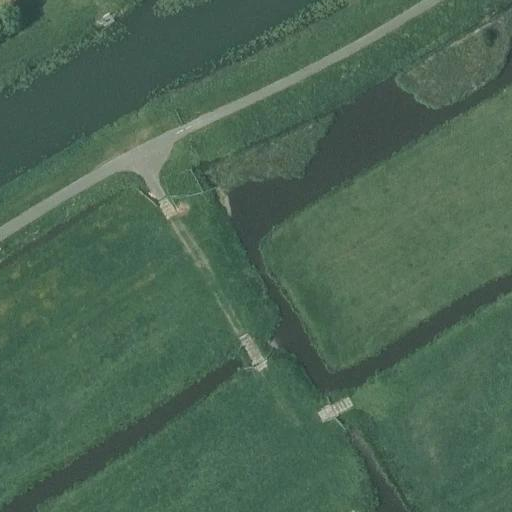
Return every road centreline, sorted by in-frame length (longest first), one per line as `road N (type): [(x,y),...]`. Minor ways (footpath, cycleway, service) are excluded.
road 1 (track): [(273,387),(136,153)]
road 2 (unclassified): [(0,236),(181,129)]
